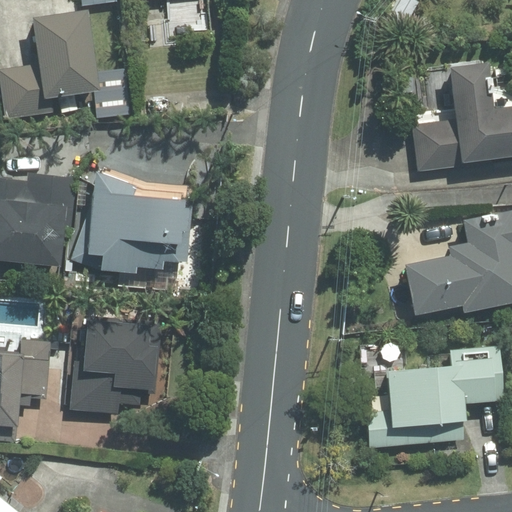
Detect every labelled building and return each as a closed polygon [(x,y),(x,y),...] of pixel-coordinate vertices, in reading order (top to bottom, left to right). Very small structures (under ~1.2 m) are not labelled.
[(92,2),(39,9),(47,61),(3,67),(10,116),(55,110),(52,90),(104,83),(92,2)] [(405,127),(410,169),(511,155),(511,104),(481,109),(475,63),(436,68),(443,123),(405,127)] [(147,184),(103,165),(98,245),(109,246),(107,263),(143,267),(144,259),(168,261),(169,252),(192,254),(198,188),(147,184)] [(32,178),(0,174),(0,252),(65,259),(68,223),(75,224),(80,173),(33,169),(32,178)] [(437,256),(390,265),(401,317),(449,307),(450,314),(511,301),(511,271),(508,250),(511,248),(511,208),(449,221),(454,245),(436,248),(437,256)] [(164,318),(94,312),(90,356),(79,355),(75,406),(120,409),(121,401),(144,402),(145,383),(158,384),(164,318)] [(24,348),(0,346),(0,434),(22,436),(25,402),(33,402),(34,393),(49,394),(53,338),(25,335),(24,348)] [(442,365),(372,371),(375,413),(359,414),(361,449),(454,441),(451,403),(496,400),(491,346),(441,351),(442,365)] [(0,467),(0,511),(25,511),(0,489),(0,479),(6,473),(0,467)]
